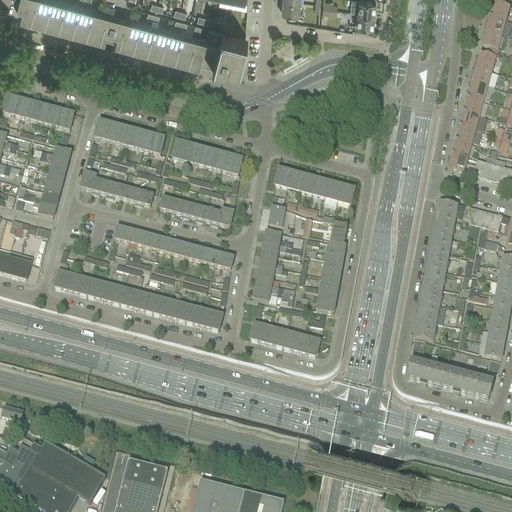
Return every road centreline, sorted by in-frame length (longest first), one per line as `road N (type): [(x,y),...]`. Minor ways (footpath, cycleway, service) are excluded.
road 1 (residential): [(266,147),(365,179),(333,364),(325,370),(0,289)]
road 2 (primary): [(351,409),(0,314)]
road 3 (primary): [(0,338),(346,432)]
road 4 (secondary): [(370,415),(432,75)]
road 5 (secondary): [(410,78),(351,409)]
road 6 (residential): [(497,416),(410,394),(399,381),(434,182)]
road 7 (residential): [(218,113),(216,91),(0,33)]
road 8 (residential): [(0,55),(218,113)]
road 9 (residential): [(434,182),(461,0)]
road 10 (residential): [(92,101),(266,147)]
road 11 (residential): [(395,0),(382,45),(267,26)]
road 12 (primary): [(511,452),(370,415)]
